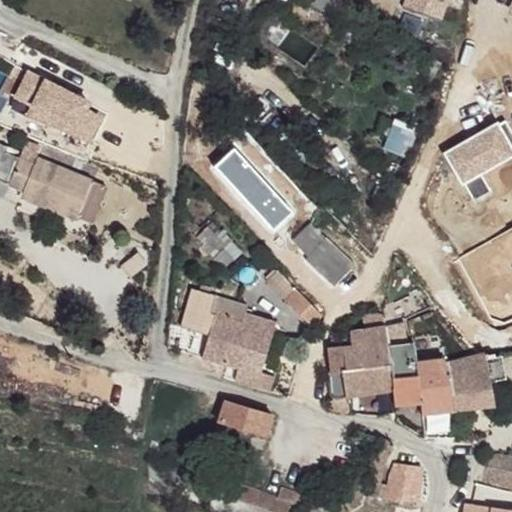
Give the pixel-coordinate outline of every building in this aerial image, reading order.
[(292,0),(287,7),(327,36),(337,25),(347,4),(341,0),(292,0)] [(404,0),(403,6),(442,20),(448,0),(404,0)] [(44,79),(28,70),(14,99),(30,106),(26,115),(51,128),(52,125),(90,144),(102,118),(88,111),(91,104),(44,79)] [(499,125),(497,122),(443,153),(461,186),(465,185),(473,200),(490,190),(481,175),(511,157),(511,132),(506,121),(499,125)] [(383,149),(403,155),(412,129),(392,122),(383,149)] [(106,170),(89,164),(33,143),(30,149),(0,138),(0,168),(19,177),(18,183),(73,205),(92,210),(104,179),(106,170)] [(293,212),(235,148),(214,167),(273,230),(293,212)] [(361,268),(315,223),(291,248),(340,291),(361,268)] [(312,305),(280,272),(259,291),(272,305),(284,293),(301,315),(312,305)] [(249,305),(194,287),(182,323),(206,332),(201,355),(235,369),(233,379),(267,389),(274,376),(258,371),(271,330),(243,322),(249,305)] [(386,326),(353,329),(354,348),(331,352),(330,390),(344,388),(346,395),(395,391),(388,340),(386,326)] [(433,326),(412,326),(412,338),(420,402),(419,415),(452,413),(446,358),(445,337),(433,326)] [(412,338),(388,340),(395,391),(398,404),(420,402),(412,338)] [(486,355),(446,358),(452,413),(493,411),(486,355)] [(505,381),(502,356),(489,358),(492,382),(505,381)] [(226,402),(220,429),(264,441),(273,414),(226,402)] [(380,441),(375,460),(390,464),(398,445),(380,441)] [(511,452),(487,445),(479,482),(495,485),(498,471),(511,475),(511,452)] [(395,485),(394,503),(423,506),(428,467),(396,467),(395,485)] [(373,469),(370,485),(387,484),(387,471),(373,469)] [(223,482),(217,496),(260,511),(288,511),(291,508),(223,482)] [(370,485),(369,499),(394,503),(395,485),(387,484),(370,485)] [(260,511),(217,496),(210,510),(217,511),(260,511)] [(511,511),(511,510),(463,502),(461,511),(511,511)]
